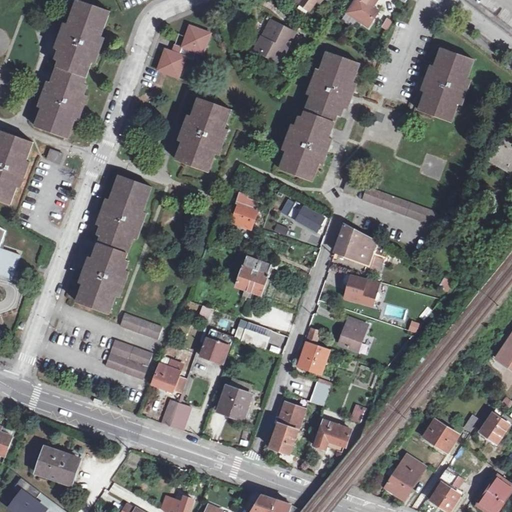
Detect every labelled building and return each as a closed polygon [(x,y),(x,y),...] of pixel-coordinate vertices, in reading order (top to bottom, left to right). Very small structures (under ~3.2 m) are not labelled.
[(295,0),(310,10),(316,1),(316,0),(295,0)] [(374,7),(375,7),(379,0),(357,0),(352,7),(365,16),(362,20),(370,26),(376,17),(370,13),(374,7)] [(78,111),(82,112),(84,105),(81,104),(84,94),(88,84),(85,83),(92,61),(95,52),(99,53),(101,45),(98,44),(101,35),(107,17),(76,6),(69,24),(66,34),(62,32),(59,40),(63,41),(60,50),(57,59),(61,60),(52,83),(49,92),(45,91),(43,98),(43,99),(46,100),(43,109),(37,127),(69,137),(75,120),(78,111)] [(365,16),(352,7),(349,12),(362,20),(365,16)] [(380,11),(375,7),(374,7),(370,13),(376,17),(380,11)] [(386,17),(382,27),(388,30),(393,20),(386,17)] [(268,41),(264,39),(262,38),(257,47),(263,50),(261,54),(272,60),(274,56),(281,60),(295,33),(271,20),(266,28),(269,30),(273,32),(268,41)] [(212,32),(190,24),(180,52),(166,46),(158,68),(179,76),(186,55),(194,58),(197,50),(204,53),(212,32)] [(269,30),(264,39),(268,41),(273,32),(269,30)] [(443,47),(436,65),(433,74),(430,73),(427,81),(430,82),(427,91),(421,109),(452,120),(463,93),(466,94),(468,87),(465,86),(475,58),(443,47)] [(324,152),(328,153),(330,146),(326,145),(330,136),(338,113),(342,114),(345,105),(348,96),(352,97),(355,90),(351,89),(354,80),(361,62),(329,51),(322,68),(319,77),(315,76),(313,83),(316,85),(313,94),(305,115),(302,115),(298,125),(295,133),(291,132),(289,139),(292,141),(289,150),(283,169),(314,180),(321,161),(324,152)] [(191,123),(187,122),(185,129),(189,131),(185,140),(179,159),(210,170),(217,152),(221,143),(224,144),(226,137),(223,136),(226,126),(233,108),(200,96),(194,114),(191,123)] [(21,177),(25,179),(27,171),(24,170),(27,161),(34,143),(2,131),(0,136),(0,200),(11,205),(18,187),(21,177)] [(511,143),(504,139),(491,161),(511,172),(511,151),(511,148),(511,143)] [(52,150),(48,159),(60,164),(64,155),(52,150)] [(109,210),(106,209),(103,216),(106,218),(103,227),(99,236),(103,238),(95,260),(92,269),(88,268),(86,275),(89,276),(85,285),(79,303),(111,315),(118,296),(121,288),(124,289),(127,282),(123,281),(126,272),(130,261),(126,260),(135,238),(138,229),(142,230),(144,223),(140,222),(144,213),(154,186),(122,174),(112,201),(109,210)] [(350,177),(345,189),(355,193),(360,181),(350,177)] [(269,183),(262,179),(255,193),(263,197),(269,183)] [(368,187),(364,199),(432,224),(437,211),(368,187)] [(249,229),(251,223),(253,218),(256,219),(261,206),(241,198),(233,222),(249,229)] [(300,206),(298,209),(301,211),(297,219),(297,220),(318,231),(326,217),(299,203),(298,205),(300,206)] [(374,248),(377,249),(378,245),(388,250),(389,247),(379,242),(347,224),(337,252),(369,263),(374,248)] [(378,245),(377,249),(386,254),(388,250),(378,245)] [(0,272),(14,277),(22,256),(0,248),(0,272)] [(264,296),(275,265),(250,256),(239,287),(247,290),(245,297),(254,301),(256,293),(264,296)] [(382,282),(348,272),(344,284),(350,286),(352,286),(349,298),(376,305),(377,301),(379,301),(383,299),(384,295),(382,292),(380,291),(382,282)] [(212,309),(201,306),(194,328),(205,331),(212,309)] [(126,314),(122,326),(159,341),(163,328),(126,314)] [(351,319),(341,345),(360,352),(370,326),(351,319)] [(419,333),(420,323),(410,322),(409,332),(419,333)] [(207,346),(203,355),(226,363),(235,336),(214,327),(207,346)] [(267,349),(268,349),(271,338),(240,327),(237,339),(267,350),(267,349)] [(511,328),(508,335),(511,337),(498,357),(511,365),(511,328)] [(318,341),(321,333),(312,330),(309,338),(318,341)] [(154,355),(116,342),(107,368),(144,381),(154,355)] [(324,373),(333,350),(329,349),(309,342),(301,365),(324,373)] [(198,353),(203,355),(207,346),(201,344),(198,353)] [(164,357),(151,388),(155,391),(158,384),(184,393),(189,379),(181,376),(182,372),(170,367),(172,360),(164,357)] [(320,383),(313,401),(313,402),(325,406),(332,387),(320,383)] [(230,386),(222,409),(247,418),(255,395),(230,386)] [(172,426),(181,402),(174,400),(165,423),(172,426)] [(181,402),(172,426),(185,430),(193,407),(181,402)] [(307,411),(296,407),(288,404),(272,447),(292,454),(307,411)] [(356,405),(350,421),(361,425),(367,408),(356,405)] [(511,418),(498,408),(481,432),(497,444),(511,422),(511,418)] [(473,414),(464,427),(472,432),(481,419),(473,414)] [(355,425),(327,415),(316,445),(328,449),(331,442),(348,447),(355,425)] [(444,426),(444,425),(436,420),(425,436),(448,451),(458,436),(456,435),(444,426)] [(3,432),(5,426),(0,424),(0,453),(7,456),(14,436),(3,432)] [(16,430),(5,426),(3,432),(14,436),(16,430)] [(49,447),(41,471),(73,482),(82,458),(49,447)] [(409,454),(388,487),(406,499),(427,466),(409,454)] [(447,469),(446,471),(459,479),(460,476),(447,469)] [(446,471),(445,473),(457,482),(459,479),(446,471)] [(442,477),(452,483),(455,484),(457,482),(445,473),(442,477)] [(451,485),(452,483),(442,477),(441,479),(445,481),(451,485)] [(491,484),(476,506),(485,511),(486,511),(489,509),(494,511),(497,511),(511,489),(511,486),(498,477),(493,485),(491,484)] [(453,487),(451,485),(445,481),(433,499),(451,511),(461,496),(463,493),(453,487)] [(273,511),(278,501),(261,495),(250,511),(273,511)] [(165,496),(161,509),(165,511),(169,511),(171,507),(179,511),(178,511),(189,511),(194,499),(185,496),(183,502),(165,496)] [(278,501),(273,511),(299,511),(301,509),(292,506),(278,501)]
